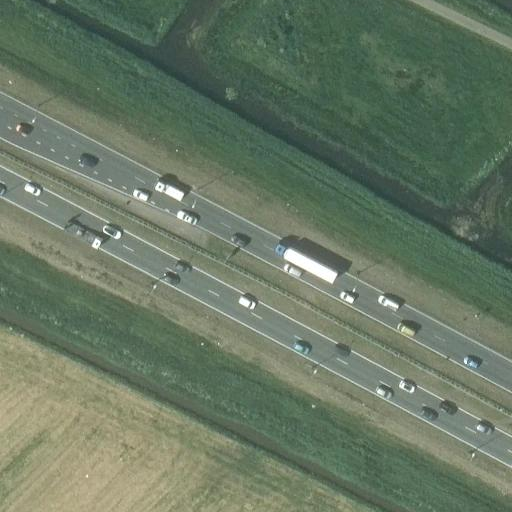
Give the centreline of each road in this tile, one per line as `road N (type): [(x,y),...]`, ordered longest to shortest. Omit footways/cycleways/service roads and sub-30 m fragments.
road 1 (trunk): [(0,182),(511,453)]
road 2 (trunk): [(511,378),(0,109)]
